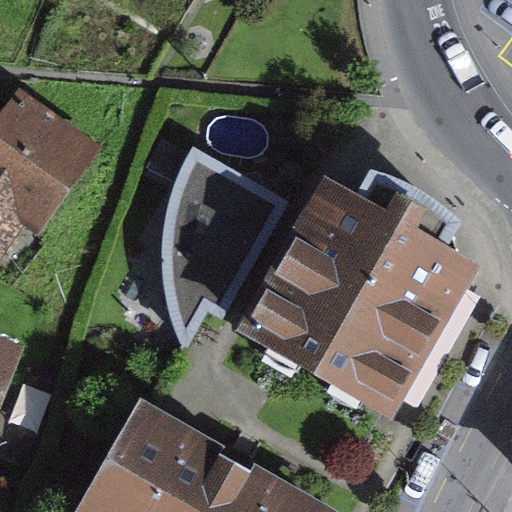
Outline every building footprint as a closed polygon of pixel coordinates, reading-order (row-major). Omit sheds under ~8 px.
[(0,273),(3,276),(92,150),(18,98),(0,123),(0,273)] [(276,214),(198,167),(180,209),(172,263),(180,329),(186,338),(207,304),(218,310),(276,214)] [(354,212),(330,203),(251,351),(398,429),(477,282),(461,271),(460,264),(456,257),(448,245),(451,233),(437,216),(414,202),(387,192),(364,189),(354,212)] [(0,397),(24,331),(0,322),(0,293),(1,291),(0,290),(0,397)] [(328,511),(329,511),(141,408),(83,511),(328,511)]
